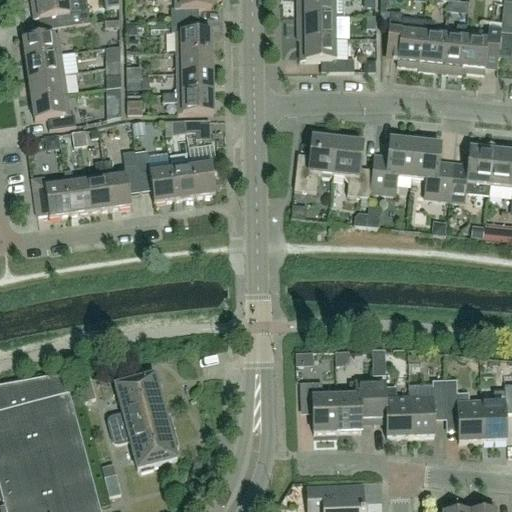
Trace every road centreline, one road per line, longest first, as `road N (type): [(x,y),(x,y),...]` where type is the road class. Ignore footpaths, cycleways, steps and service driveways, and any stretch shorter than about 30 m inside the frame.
road 1 (unclassified): [(230,511),(253,464),(259,327),(251,104)]
road 2 (residential): [(511,117),(424,105),(251,104)]
road 3 (residential): [(156,219),(0,244)]
